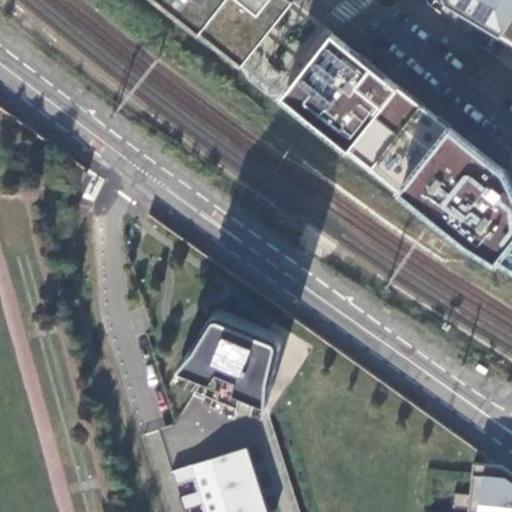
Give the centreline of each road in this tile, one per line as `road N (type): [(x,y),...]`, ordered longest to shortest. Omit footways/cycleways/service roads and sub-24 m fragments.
road 1 (secondary): [(479,411),(133,166)]
road 2 (residential): [(150,430),(118,323),(108,241),(110,207),(133,166)]
road 3 (residential): [(511,129),(343,0)]
road 4 (secondary): [(133,166),(0,65)]
